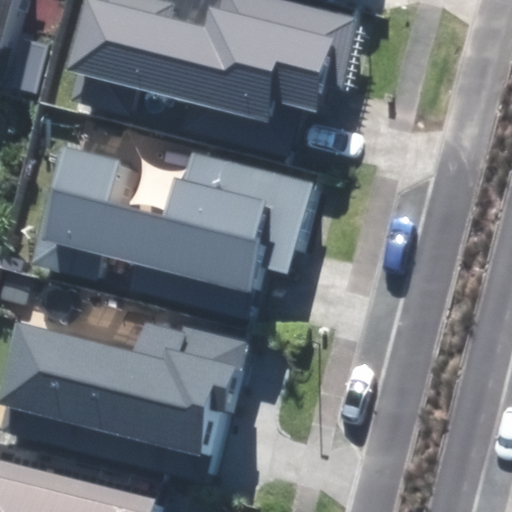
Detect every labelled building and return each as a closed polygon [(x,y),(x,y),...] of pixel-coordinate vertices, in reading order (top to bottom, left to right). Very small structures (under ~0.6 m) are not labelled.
[(0,0),(0,82),(20,87),(41,0),(0,0)] [(107,0),(82,106),(301,158),(307,132),(312,110),(350,119),(373,24),(271,0),(238,0),(230,38),(183,27),(188,6),(161,0),(107,0)] [(253,299),(281,306),(286,287),(289,274),(308,278),(330,188),(210,159),(194,225),(136,211),(147,168),(75,150),(45,270),(248,319),(253,299)] [(226,441),(233,417),(244,419),(256,373),(252,372),(260,344),(196,327),(193,336),(160,327),(151,358),(38,328),(16,413),(20,414),(15,434),(214,486),(226,441)] [(173,511),(170,511),(172,503),(0,459),(0,511),(173,511)]
